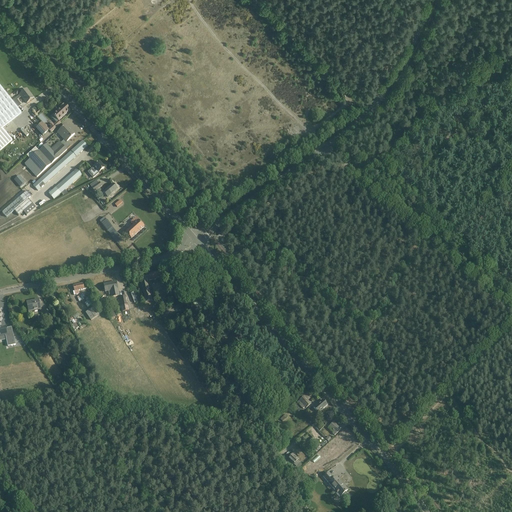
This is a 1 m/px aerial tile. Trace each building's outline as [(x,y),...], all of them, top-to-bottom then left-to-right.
[(0,152),(13,142),(3,129),(22,114),(0,85),(0,152)] [(27,89),(23,93),(20,95),(27,104),(34,98),(27,89)] [(18,108),(21,105),(16,98),(13,101),(18,108)] [(65,105),(64,105),(64,104),(61,107),(61,108),(51,117),(56,123),(49,130),(51,133),(61,123),(59,121),(70,110),(65,105)] [(36,128),(43,136),(49,130),(42,123),(36,128)] [(58,133),(64,140),(66,142),(75,134),(69,128),(69,127),(68,126),(67,126),(66,125),(58,133)] [(30,160),(25,165),(37,178),(67,150),(63,145),(66,142),(64,140),(61,143),(59,142),(51,150),(46,145),(39,151),(36,148),(27,156),(30,160)] [(72,151),(33,185),(38,191),(77,157),(88,147),(83,141),(72,151)] [(94,167),(88,172),(93,178),(99,173),(99,172),(99,173),(104,168),(101,165),(101,164),(101,165),(100,164),(100,163),(99,163),(94,167)] [(77,169),(49,194),(54,200),(82,175),(77,169)] [(100,183),(92,188),(95,192),(102,187),(100,183)] [(113,184),(109,187),(106,190),(107,190),(104,193),(108,197),(111,195),(117,189),(113,184)] [(2,212),(7,218),(14,212),(19,217),(24,212),(28,216),(36,209),(37,208),(29,200),(32,197),(27,191),(2,212)] [(111,202),(114,206),(120,201),(117,198),(111,202)] [(108,232),(117,242),(121,239),(107,220),(102,224),(108,232)] [(126,233),(128,235),(131,239),(144,227),(139,221),(126,233)] [(140,276),(141,281),(145,302),(153,300),(151,293),(150,294),(147,280),(149,280),(150,280),(157,279),(157,277),(162,276),(161,271),(148,274),(140,276)] [(195,277),(201,280),(202,276),(203,276),(204,274),(197,271),(195,277)] [(177,283),(179,287),(181,289),(185,286),(181,280),(177,283)] [(104,285),(105,290),(105,292),(108,292),(108,295),(111,294),(111,297),(119,296),(116,282),(104,285)] [(73,286),(74,291),(73,292),(74,296),(78,294),(79,293),(78,291),(84,290),(83,283),(73,286)] [(84,303),(87,308),(91,305),(91,304),(94,303),(89,294),(88,294),(89,297),(85,299),(87,302),(84,303)] [(119,298),(121,306),(122,312),(129,311),(126,297),(119,298)] [(27,302),(28,307),(28,311),(34,309),(35,311),(41,310),(39,300),(27,302)] [(218,301),(216,309),(220,310),(222,305),(223,305),(224,303),(223,302),(223,301),(222,301),(222,302),(218,301)] [(85,313),(90,321),(97,317),(92,309),(85,313)] [(44,313),(46,317),(47,319),(49,322),(54,319),(52,316),(49,310),(44,313)] [(0,337),(5,336),(8,347),(16,345),(12,327),(6,329),(5,327),(0,328),(0,327),(0,328),(0,327),(0,337)] [(304,396),(300,400),(307,408),(311,404),(304,396)] [(323,400),(319,403),(314,408),(318,413),(327,405),(323,400)] [(335,436),(339,431),(337,429),(339,427),(333,422),(327,429),(335,436)] [(313,438),(309,443),(311,445),(310,446),(313,449),(314,447),(317,450),(320,446),(318,444),(313,438)] [(288,459),(297,466),(300,463),(297,461),(298,460),(292,455),(288,459)] [(323,477),(331,486),(340,497),(341,496),(343,498),(345,498),(347,496),(348,494),(346,492),(348,490),(348,489),(348,488),(347,486),(346,486),(345,487),(337,477),(335,478),(329,472),(323,477)]
